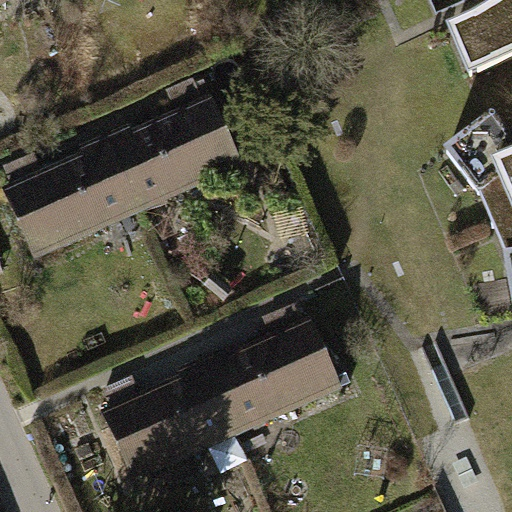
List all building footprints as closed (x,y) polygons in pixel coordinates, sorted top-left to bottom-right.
[(492,220),(511,210),(511,0),(505,0),(459,28),(478,70),(511,56),(511,122),(499,108),(445,155),(475,193),(492,220)] [(251,164),(214,81),(173,99),(181,116),(143,132),(141,126),(114,138),(146,210),(251,164)] [(146,210),(114,138),(87,150),(89,156),(48,174),(41,159),(6,174),(14,192),(42,256),(146,210)] [(511,210),(492,220),(507,253),(511,288),(511,210)] [(348,383),(311,300),(270,318),(278,335),(240,352),(238,345),(212,357),(243,429),(348,383)] [(243,429),(212,357),(184,369),(187,375),(145,393),(138,378),(103,393),(139,475),(243,429)]
